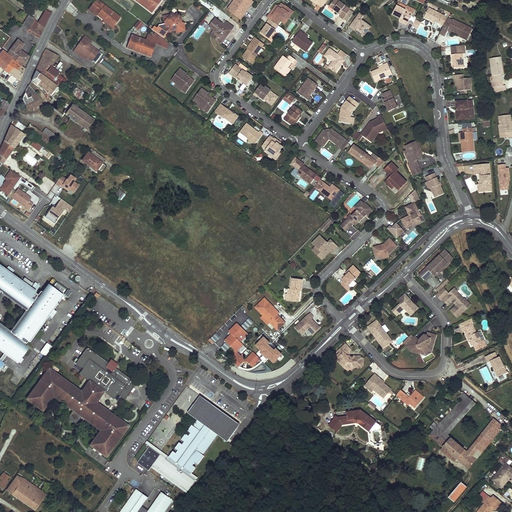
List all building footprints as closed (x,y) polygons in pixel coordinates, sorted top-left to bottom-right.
[(162,0),(161,0),(135,0),(137,1),(137,0),(140,0),(150,7),(148,9),(152,13),(162,0)] [(150,7),(140,0),(137,0),(137,1),(148,9),(150,7)] [(251,0),(235,0),(234,1),(247,11),(250,7),(249,6),(252,1),(251,0)] [(350,9),(337,0),(334,0),(329,6),(334,10),(335,9),(336,10),(335,11),(341,15),(340,16),(343,19),(350,9)] [(234,1),(228,10),(239,19),(243,13),(244,14),(247,11),(234,1)] [(106,19),(114,25),(120,17),(100,3),(98,5),(94,2),(88,10),(93,13),(94,12),(98,15),(105,20),(105,21),(106,19)] [(275,13),(270,19),(277,25),(280,20),(281,21),(285,24),(288,19),(285,17),(291,10),(285,5),(284,6),(281,4),(279,7),(276,5),(272,11),(275,13)] [(408,23),(413,14),(397,5),(393,14),(400,18),(405,20),(404,21),(408,23)] [(444,25),(448,17),(429,8),(424,17),(433,22),(434,20),(436,21),(444,25)] [(294,12),(291,10),(285,17),(288,19),(294,12)] [(163,16),(166,29),(167,30),(171,29),(171,30),(175,30),(176,32),(185,31),(184,23),(182,23),(181,17),(176,14),(175,16),(172,13),(170,16),(169,15),(163,16)] [(364,16),(360,13),(355,20),(358,23),(353,29),(363,37),(371,27),(361,19),(364,16)] [(43,18),(42,17),(38,23),(34,21),(29,29),(24,26),(23,28),(28,32),(27,32),(39,38),(47,20),(43,18)] [(34,20),(29,17),(24,26),(29,29),(34,21),(34,20)] [(114,25),(106,19),(105,21),(105,20),(104,21),(113,29),(115,26),(114,25)] [(224,25),(215,19),(210,26),(214,30),(217,32),(213,37),(221,43),(231,30),(224,25)] [(269,39),(278,26),(278,25),(277,25),(270,19),(269,19),(266,23),(267,24),(264,28),(261,33),(269,39)] [(473,29),(453,19),(447,30),(451,32),(452,31),(459,34),(468,39),(473,29)] [(139,30),(143,24),(138,20),(133,25),(139,30)] [(358,23),(355,20),(350,27),(353,29),(358,23)] [(233,27),(226,22),(224,25),(231,30),(233,27)] [(307,52),(313,43),(307,39),(303,35),(304,33),(301,31),(293,41),(307,52)] [(146,40),(131,35),(127,48),(150,57),(156,44),(158,37),(154,34),(153,36),(148,34),(146,40)] [(84,35),(82,39),(89,45),(92,41),(84,35)] [(164,40),(158,37),(156,44),(162,46),(164,40)] [(256,55),(264,44),(255,37),(249,46),(250,47),(249,49),(243,57),(252,64),(258,56),(256,55)] [(89,45),(82,39),(75,49),(88,58),(92,61),(95,57),(99,59),(103,54),(99,51),(99,52),(89,45)] [(24,44),(18,40),(7,54),(13,58),(12,60),(21,66),(28,57),(20,50),(24,44)] [(58,56),(46,49),(36,69),(53,81),(58,74),(59,73),(50,67),(58,56)] [(88,58),(75,49),(73,51),(86,60),(88,58)] [(344,59),(348,55),(341,50),(338,54),(330,49),(325,55),(333,61),(328,67),(335,72),(345,59),(344,59)] [(453,68),(464,67),(462,49),(451,50),(453,68)] [(6,53),(2,50),(0,52),(0,67),(19,82),(25,69),(21,66),(12,60),(13,58),(7,54),(6,53)] [(293,63),(296,60),(290,56),(288,59),(283,56),(274,68),(284,75),(289,68),(288,68),(292,63),(293,63)] [(493,82),(502,80),(501,74),(501,70),(502,70),(500,57),(490,58),(491,67),(492,76),(493,82)] [(113,72),(116,68),(102,59),(99,63),(113,72)] [(392,74),(387,63),(384,65),(384,66),(379,69),(371,72),(375,82),(392,74)] [(247,86),(254,77),(246,72),(245,73),(242,71),(243,70),(236,64),(231,70),(235,73),(233,75),(237,78),(238,77),(241,79),(240,80),(247,86)] [(187,74),(180,69),(171,80),(176,83),(183,88),(182,90),(186,93),(192,85),(188,82),(190,80),(185,76),(186,75),(187,74)] [(58,87),(36,71),(31,81),(51,96),(58,87)] [(66,80),(58,74),(53,81),(61,88),(66,80)] [(457,79),(457,86),(458,91),(460,91),(466,90),(472,90),(471,78),(463,78),(463,74),(455,75),(455,80),(457,79)] [(195,81),(186,75),(185,76),(190,80),(188,82),(192,85),(195,81)] [(298,92),(306,99),(314,88),(315,88),(318,85),(308,78),(298,92)] [(29,86),(29,85),(22,99),(28,111),(42,104),(37,94),(29,86)] [(264,88),(260,85),(255,92),(259,95),(258,96),(259,96),(264,100),(265,98),(268,100),(266,101),(272,105),(278,97),(274,94),(272,97),(268,94),(270,91),(271,90),(265,86),(264,88)] [(72,94),(80,99),(84,92),(76,87),(72,94)] [(209,93),(202,88),(193,99),(198,103),(205,108),(204,109),(208,112),(214,104),(210,102),(212,99),(207,95),(208,94),(209,93)] [(307,100),(315,88),(314,88),(306,99),(307,100)] [(398,107),(391,90),(383,93),(385,98),(384,99),(386,104),(387,103),(388,105),(387,106),(389,111),(398,107)] [(290,104),(295,97),(286,92),(282,99),(290,104)] [(216,100),(208,94),(207,95),(212,99),(210,102),(214,104),(216,100)] [(340,122),(350,123),(351,117),(351,113),(359,103),(350,97),(342,107),(344,109),(343,110),(342,110),(340,122)] [(10,103),(3,100),(0,105),(0,109),(6,112),(10,103)] [(468,108),(467,101),(456,102),(457,110),(458,118),(463,117),(463,120),(469,119),(468,109),(468,108)] [(95,119),(74,104),(67,113),(88,128),(95,119)] [(227,108),(220,104),(215,112),(223,118),(225,118),(233,124),(238,116),(231,110),(229,112),(227,111),(227,109),(227,108)] [(300,116),(303,112),(294,105),(284,120),(291,125),(299,115),(300,116)] [(300,116),(299,115),(291,125),(293,126),(300,116)] [(388,130),(382,115),(377,118),(378,119),(373,121),(373,122),(371,123),(370,122),(361,135),(362,136),(370,141),(377,132),(382,129),(383,131),(383,132),(388,130)] [(501,125),(502,134),(506,133),(507,137),(507,138),(511,137),(511,128),(510,122),(511,122),(511,115),(499,116),(501,125)] [(26,126),(16,119),(12,124),(22,132),(26,126)] [(259,132),(246,123),(240,132),(249,138),(252,141),(254,140),(257,142),(263,134),(260,131),(259,132)] [(24,135),(11,125),(0,151),(0,160),(3,156),(6,159),(24,135)] [(42,133),(35,128),(31,132),(47,143),(50,139),(42,133)] [(53,134),(45,128),(42,133),(50,139),(53,134)] [(461,142),(463,141),(464,152),(474,151),(472,128),(463,129),(463,133),(460,133),(461,142)] [(341,145),(345,139),(331,129),(330,130),(329,131),(326,132),(325,131),(324,130),(317,139),(325,144),(329,139),(336,144),(337,142),(341,145)] [(361,135),(357,131),(353,138),(358,142),(362,136),(361,135)] [(39,151),(42,146),(31,138),(27,142),(39,151)] [(323,147),(325,144),(317,139),(315,141),(323,147)] [(275,144),(272,141),(267,148),(270,150),(269,152),(275,157),(279,152),(283,147),(280,145),(277,142),(275,144)] [(421,153),(416,141),(405,146),(407,150),(412,162),(409,163),(408,164),(411,171),(420,167),(417,160),(421,158),(420,154),(421,153)] [(385,162),(379,157),(376,161),(354,145),(351,149),(353,151),(352,152),(371,166),(372,165),(374,166),(375,164),(379,168),(385,162)] [(105,158),(91,149),(88,152),(82,161),(90,166),(91,165),(97,170),(102,163),(102,162),(105,158)] [(353,151),(351,149),(349,151),(348,152),(371,168),(374,166),(372,165),(371,166),(352,152),(353,151)] [(275,157),(269,152),(266,150),(264,151),(276,160),(281,153),(279,152),(275,157)] [(311,183),(317,175),(304,165),(305,164),(301,161),(296,168),(299,170),(297,173),(311,183)] [(396,167),(391,162),(384,170),(388,174),(396,167)] [(484,164),(475,165),(476,174),(480,174),(480,181),(482,181),(482,184),(481,184),(482,192),(492,191),(489,167),(484,168),(484,164)] [(508,164),(498,164),(498,190),(508,190),(508,164)] [(420,167),(411,171),(413,176),(422,172),(420,167)] [(5,180),(0,187),(0,189),(8,195),(21,177),(10,169),(4,178),(5,180)] [(395,171),(385,182),(389,185),(389,186),(391,183),(395,186),(399,190),(407,182),(395,171)] [(435,198),(444,194),(441,187),(440,185),(439,182),(435,173),(426,177),(428,181),(425,182),(428,187),(431,189),(435,198)] [(61,176),(55,184),(59,187),(60,186),(61,184),(64,186),(63,188),(68,190),(69,189),(74,192),(77,187),(72,183),(74,181),(76,178),(70,175),(67,179),(61,176)] [(323,182),(320,180),(316,185),(314,187),(318,189),(321,192),(325,195),(334,202),(337,199),(334,197),(337,193),(340,195),(342,192),(339,190),(332,185),(330,188),(329,189),(327,187),(328,186),(323,182)] [(31,198),(18,188),(11,197),(29,210),(34,203),(30,201),(31,198)] [(120,199),(125,193),(119,188),(114,195),(120,199)] [(313,200),(319,192),(315,189),(309,197),(313,200)] [(405,229),(418,223),(416,218),(419,216),(421,215),(415,202),(420,199),(416,190),(409,196),(412,203),(407,206),(410,214),(409,215),(401,218),(405,229)] [(53,206),(47,213),(57,220),(65,210),(70,213),(73,207),(61,198),(55,208),(53,206)] [(373,210),(365,203),(364,204),(361,200),(354,207),(357,210),(352,216),(354,218),(351,221),(348,218),(343,223),(349,229),(354,224),(355,226),(364,217),(364,216),(366,214),(367,215),(368,216),(373,210)] [(333,221),(329,218),(325,223),(328,227),(333,221)] [(323,232),(328,227),(325,223),(320,228),(323,232)] [(349,229),(343,223),(341,226),(346,231),(349,229)] [(390,226),(387,229),(395,236),(402,229),(396,223),(392,228),(390,226)] [(404,231),(402,229),(395,236),(397,238),(404,231)] [(325,256),(327,254),(327,251),(327,250),(328,248),(331,251),(333,253),(338,247),(331,239),(328,242),(320,235),(312,242),(318,249),(315,252),(319,257),(322,254),(325,256)] [(397,246),(390,238),(383,244),(384,245),(383,246),(379,248),(378,246),(373,247),(376,258),(389,254),(397,246)] [(451,256),(445,250),(419,275),(424,281),(425,280),(432,273),(435,276),(448,263),(446,261),(451,256)] [(0,349),(17,362),(21,357),(27,347),(25,345),(28,341),(29,342),(48,316),(53,309),(62,296),(47,285),(40,296),(35,293),(36,292),(30,288),(22,282),(0,265),(0,349)] [(348,286),(361,273),(354,265),(348,271),(349,272),(347,275),(342,280),(344,281),(341,284),(348,291),(351,288),(348,286)] [(22,282),(30,288),(33,284),(25,277),(22,282)] [(303,280),(292,278),(290,289),(289,289),(287,300),(297,301),(298,290),(300,291),(302,291),(303,280)] [(458,303),(456,305),(455,306),(462,313),(467,308),(461,302),(460,302),(454,296),(454,295),(451,291),(445,297),(440,291),(439,292),(436,295),(442,300),(443,300),(448,305),(452,301),(454,299),(458,303)] [(404,308),(409,314),(413,311),(415,313),(419,309),(411,301),(409,301),(408,302),(407,301),(409,299),(405,294),(398,300),(400,303),(392,311),(397,316),(404,308)] [(278,330),(285,323),(277,315),(279,313),(265,298),(256,307),(278,330)] [(57,312),(53,309),(48,316),(52,319),(57,312)] [(249,320),(241,313),(238,316),(240,319),(237,323),(238,324),(230,331),(232,334),(233,335),(227,342),(236,350),(242,343),(240,342),(238,339),(245,331),(244,330),(248,327),(245,324),(249,320)] [(313,317),(310,314),(297,326),(304,332),(307,329),(313,335),(320,328),(313,321),(311,322),(310,320),(311,319),(313,317)] [(478,336),(472,324),(474,323),(471,318),(460,324),(464,333),(465,332),(468,339),(469,339),(472,344),(473,348),(483,344),(479,335),(478,336)] [(377,339),(383,348),(392,341),(377,320),(368,327),(372,333),(374,332),(378,338),(377,339)] [(304,332),(297,326),(295,328),(302,334),(304,332)] [(248,334),(245,331),(238,339),(240,342),(248,334)] [(432,349),(436,335),(427,332),(427,334),(426,335),(424,335),(423,339),(423,340),(422,341),(421,340),(420,341),(419,339),(415,336),(414,337),(412,339),(410,341),(405,345),(411,351),(412,351),(413,351),(416,349),(421,350),(423,354),(432,349)] [(253,345),(272,363),(282,353),(263,335),(253,345)] [(45,356),(52,346),(47,342),(40,352),(45,356)] [(244,345),(242,343),(236,350),(236,353),(245,361),(248,361),(253,357),(258,362),(261,359),(254,352),(247,359),(245,359),(238,352),(238,351),(244,345)] [(350,349),(346,344),(338,351),(340,353),(342,354),(339,357),(339,362),(343,365),(347,365),(347,369),(351,369),(353,367),(354,367),(360,368),(363,365),(363,358),(361,356),(354,356),(353,357),(351,357),(350,356),(350,349)] [(43,411),(53,396),(73,411),(80,416),(101,431),(90,446),(96,450),(98,446),(109,453),(128,426),(96,403),(103,392),(114,399),(118,394),(125,399),(136,383),(115,368),(113,371),(106,366),(108,363),(87,347),(75,363),(83,369),(79,374),(89,381),(81,392),(49,369),(29,396),(39,403),(37,407),(43,411)] [(498,358),(495,352),(492,354),(494,359),(490,361),(493,367),(494,366),(494,368),(493,368),(498,377),(507,373),(500,357),(498,358)] [(236,353),(230,359),(239,367),(245,361),(236,353)] [(488,362),(490,361),(494,359),(492,354),(485,357),(488,362)] [(253,357),(248,361),(253,367),(258,362),(253,357)] [(117,365),(110,360),(108,363),(106,366),(113,371),(115,368),(117,365)] [(384,398),(391,389),(384,383),(377,378),(378,377),(374,374),(366,384),(365,386),(368,389),(370,387),(374,390),(384,398)] [(415,408),(424,397),(415,390),(410,396),(409,397),(406,394),(401,390),(396,395),(400,398),(401,396),(410,404),(415,408)] [(467,395),(463,392),(458,397),(462,401),(467,395)] [(224,417),(238,427),(240,424),(200,395),(194,404),(209,414),(212,410),(223,418),(224,417)] [(475,403),(467,395),(462,401),(440,425),(435,421),(430,427),(434,431),(430,435),(443,447),(457,459),(469,468),(476,459),(472,456),(474,454),(478,457),(503,426),(494,418),(467,453),(447,435),(475,403)] [(39,403),(29,396),(27,399),(37,407),(39,403)] [(401,396),(400,398),(409,405),(410,404),(401,396)] [(228,442),(238,427),(224,417),(223,418),(212,410),(209,414),(194,404),(188,413),(197,420),(200,421),(195,427),(193,425),(192,425),(188,431),(191,433),(189,436),(186,433),(182,439),(184,441),(182,444),(180,442),(175,448),(178,450),(176,453),(173,451),(169,457),(191,473),(196,467),(193,465),(195,462),(198,464),(204,456),(203,455),(201,453),(216,433),(218,435),(228,442)] [(357,423),(370,432),(377,423),(361,410),(347,412),(348,416),(337,418),(336,417),(329,426),(337,432),(343,425),(357,423)] [(80,416),(73,411),(69,417),(76,422),(80,416)] [(201,453),(203,455),(218,435),(216,433),(201,453)] [(109,453),(98,446),(96,450),(106,457),(109,453)] [(457,459),(443,447),(441,449),(455,462),(457,459)] [(502,464),(490,478),(498,485),(504,478),(505,479),(506,477),(508,478),(510,477),(511,478),(511,477),(511,468),(507,464),(506,466),(502,464)] [(0,476),(0,485),(4,488),(11,477),(3,471),(0,476)] [(17,477),(7,490),(12,494),(19,484),(24,488),(28,482),(23,479),(17,477)] [(504,478),(498,485),(501,487),(508,478),(506,477),(505,479),(504,478)] [(46,495),(28,482),(24,488),(19,484),(12,494),(35,511),(46,495)] [(467,487),(461,482),(449,497),(454,502),(467,487)] [(132,499),(138,491),(136,489),(119,511),(122,511),(128,505),(126,504),(128,502),(127,502),(129,500),(130,498),(132,499)] [(148,511),(142,506),(148,498),(138,491),(132,499),(130,498),(129,500),(127,502),(128,502),(126,504),(128,505),(122,511),(162,511),(171,499),(168,497),(161,492),(148,511)] [(484,502),(478,509),(480,511),(489,511),(489,510),(492,507),(493,508),(495,509),(498,506),(499,507),(502,503),(499,501),(499,500),(493,494),(490,497),(487,494),(482,500),(484,502)] [(165,511),(173,501),(171,499),(162,511),(165,511)]
